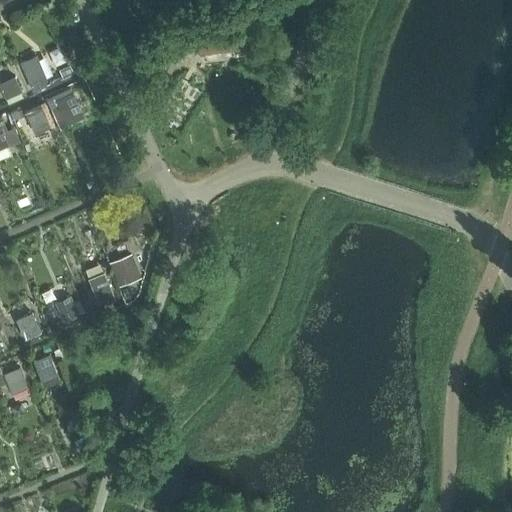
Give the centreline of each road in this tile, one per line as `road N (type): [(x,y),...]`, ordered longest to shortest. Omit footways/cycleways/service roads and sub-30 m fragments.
road 1 (unclassified): [(99,511),(177,244),(177,201)]
road 2 (unclassified): [(511,275),(498,248),(461,221),(272,160)]
road 3 (unclassified): [(177,201),(75,0)]
road 4 (unclassified): [(272,160),(278,118),(319,0)]
